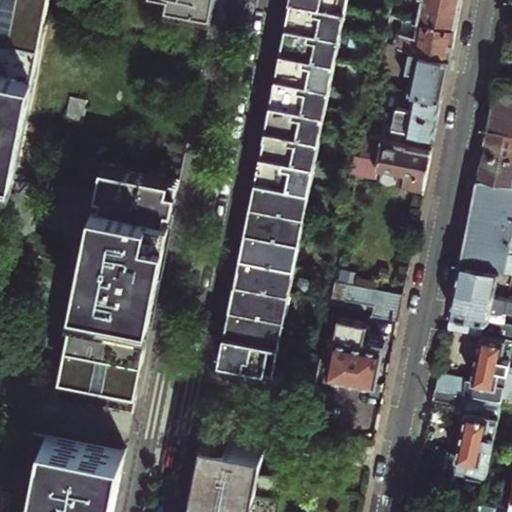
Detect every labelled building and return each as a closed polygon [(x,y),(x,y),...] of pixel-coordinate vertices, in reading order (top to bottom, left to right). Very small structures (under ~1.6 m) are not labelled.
[(0,0),(0,170),(15,173),(49,0),(0,0)] [(169,0),(167,10),(212,18),(215,0),(169,0)] [(347,5),(317,0),(291,0),(290,10),(287,21),(341,32),(347,5)] [(422,0),(419,21),(456,28),(461,0),(422,0)] [(454,41),(456,28),(419,21),(400,18),(395,44),(411,48),(451,56),(454,41)] [(341,32),(287,21),(285,33),(282,47),(336,58),(341,32)] [(336,58),(282,47),(280,60),(277,73),(331,84),(336,58)] [(415,90),(443,96),(446,81),(451,56),(411,48),(407,66),(414,67),(409,89),(415,90)] [(331,84),(277,73),(274,87),(272,99),(326,109),(331,84)] [(511,77),(498,75),(494,95),(488,125),(511,129),(511,77)] [(437,128),(443,96),(415,90),(411,107),(398,104),(394,124),(386,122),(383,136),(408,141),(407,143),(433,147),(437,128)] [(326,109),(272,99),(269,112),(267,124),(321,135),(326,109)] [(321,135),(267,124),(264,137),(264,138),(262,150),(316,161),(321,135)] [(511,129),(488,125),(486,136),(483,150),(511,155),(511,129)] [(424,189),(433,147),(407,143),(408,141),(383,136),(364,132),(362,145),(361,145),(359,151),(354,151),(352,170),(377,173),(378,164),(405,170),(403,184),(424,189)] [(316,161),(262,150),(259,163),(257,176),(311,187),(316,161)] [(511,155),(483,150),(481,161),(478,176),(511,182),(511,155)] [(180,176),(105,161),(99,189),(105,191),(103,200),(97,199),(77,302),(83,303),(81,313),(75,311),(60,387),(135,402),(172,214),(180,176)] [(0,177),(14,181),(15,173),(0,170),(0,177)] [(311,187),(257,176),(254,189),(251,202),(306,213),(311,187)] [(511,182),(478,176),(469,218),(461,260),(511,269),(511,182)] [(98,189),(74,311),(75,311),(81,313),(83,303),(77,302),(97,199),(103,200),(105,191),(99,189),(98,189)] [(306,213),(251,202),(249,215),(246,228),(300,239),(306,213)] [(300,239),(246,228),(244,241),(241,254),(295,265),(300,239)] [(295,265),(241,254),(238,268),(236,280),(290,290),(295,265)] [(511,294),(509,294),(511,277),(511,269),(461,260),(458,273),(456,285),(473,289),(474,286),(494,290),(493,292),(495,293),(511,295),(511,294)] [(399,319),(404,292),(335,279),(331,302),(346,305),(347,299),(383,305),(381,315),(399,319)] [(290,290),(236,280),(233,293),(231,305),(285,316),(290,290)] [(511,295),(495,293),(493,292),(494,290),(474,286),(473,289),(456,285),(453,298),(451,311),(487,318),(503,321),(506,309),(511,310),(511,295)] [(285,316),(231,305),(226,331),(280,342),(285,316)] [(503,395),(507,371),(511,348),(511,337),(484,333),(487,318),(451,311),(450,321),(449,326),(478,332),(483,333),(474,377),(468,376),(439,371),(436,387),(502,399),(503,395)] [(381,359),(385,339),(366,335),(369,320),(339,314),(328,372),(377,382),(381,359)] [(280,342),(226,331),(223,345),(221,358),(255,365),(260,366),(263,367),(275,369),(280,342)] [(483,333),(478,332),(468,376),(474,377),(483,333)] [(511,371),(507,371),(503,395),(511,397),(511,371)] [(135,402),(60,387),(59,394),(134,409),(135,402)] [(502,399),(436,387),(434,397),(432,405),(467,411),(459,452),(448,450),(444,468),(486,478),(502,399)] [(0,511),(0,487),(32,494),(49,432),(0,422),(0,511)] [(28,511),(113,511),(120,476),(126,447),(49,432),(32,494),(28,511)] [(228,438),(203,433),(192,490),(194,491),(198,491),(208,441),(215,442),(227,441),(228,438)] [(277,511),(285,476),(260,471),(264,448),(227,441),(215,442),(208,441),(198,491),(194,491),(191,506),(189,511),(277,511)] [(511,511),(511,509),(509,509),(481,503),(479,510),(488,511),(511,511)]
